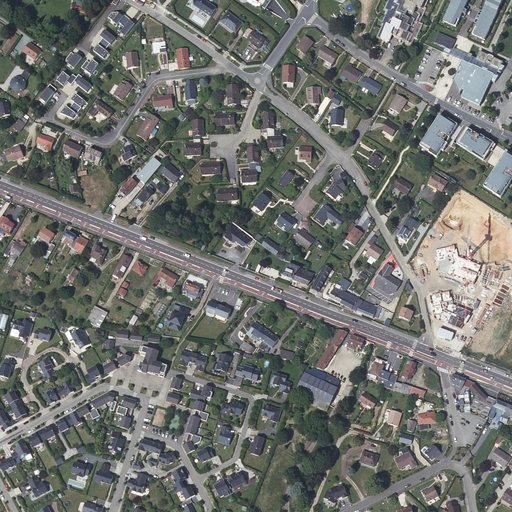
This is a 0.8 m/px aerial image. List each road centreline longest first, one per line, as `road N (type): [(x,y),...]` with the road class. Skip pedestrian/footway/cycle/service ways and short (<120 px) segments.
road 1 (primary): [(0,184),(428,350)]
road 2 (residential): [(511,139),(395,76),(304,12)]
road 3 (residential): [(196,480),(235,458),(251,398),(169,372),(160,400),(143,399)]
road 4 (residential): [(428,350),(416,288),(334,150)]
road 5 (residential): [(52,121),(104,143),(150,81),(228,64)]
road 6 (residential): [(472,511),(462,469),(446,463),(346,511)]
road 7 (residential): [(86,394),(67,357),(46,350),(27,362),(23,376),(46,417)]
